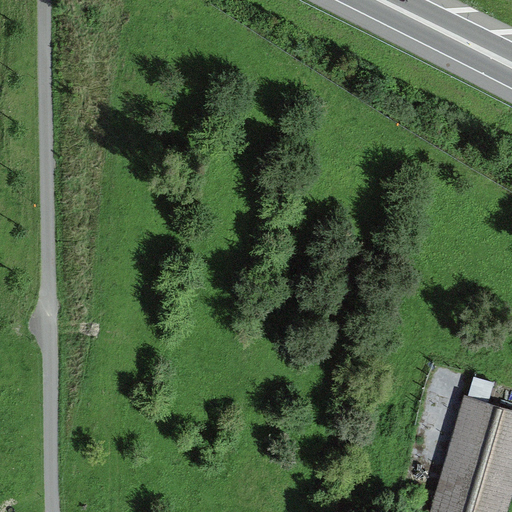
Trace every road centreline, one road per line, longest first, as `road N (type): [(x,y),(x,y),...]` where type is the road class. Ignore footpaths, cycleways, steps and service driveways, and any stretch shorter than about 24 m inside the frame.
road 1 (track): [(44,0),(55,511)]
road 2 (trunk): [(368,0),(511,76)]
road 3 (trunk): [(511,60),(384,0)]
